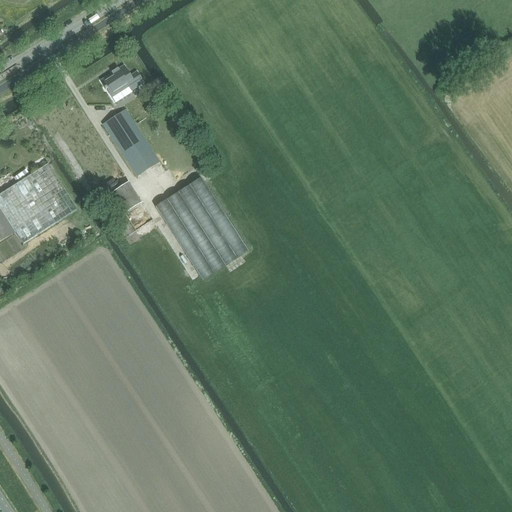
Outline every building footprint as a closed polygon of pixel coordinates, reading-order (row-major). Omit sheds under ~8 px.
[(131,92),(143,84),(136,74),(130,78),(123,68),(117,72),(118,73),(114,75),(113,74),(101,82),(110,96),(127,86),(131,92)] [(136,178),(159,163),(126,111),(103,126),(136,178)] [(0,195),(0,212),(14,234),(22,246),(77,210),(48,165),(0,195)] [(201,179),(155,208),(202,282),(248,252),(201,179)] [(0,243),(14,234),(0,212),(0,243)]
